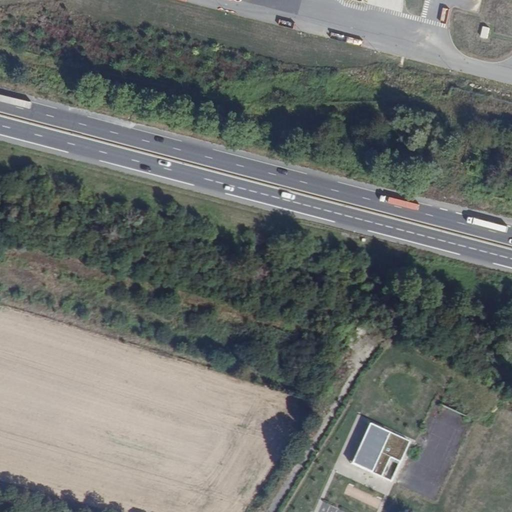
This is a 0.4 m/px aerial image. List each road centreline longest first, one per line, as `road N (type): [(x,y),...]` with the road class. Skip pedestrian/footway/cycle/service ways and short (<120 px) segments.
road 1 (trunk): [(0,127),(511,262)]
road 2 (trunk): [(511,236),(0,104)]
road 3 (track): [(511,119),(224,120),(0,61)]
road 4 (residential): [(270,511),(367,355)]
